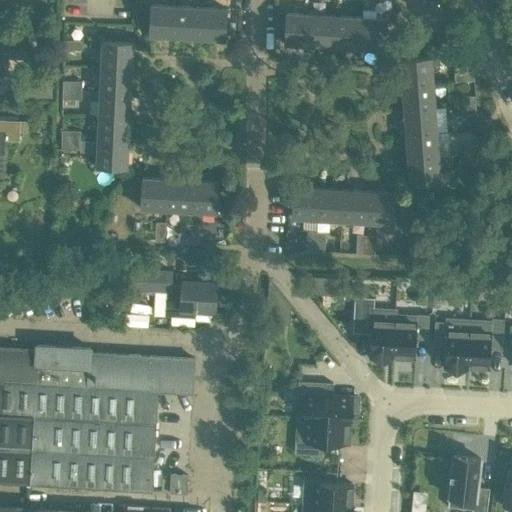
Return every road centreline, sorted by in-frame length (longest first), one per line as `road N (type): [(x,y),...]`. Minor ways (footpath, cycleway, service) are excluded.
road 1 (residential): [(248,316),(256,0)]
road 2 (residential): [(386,405),(511,411)]
